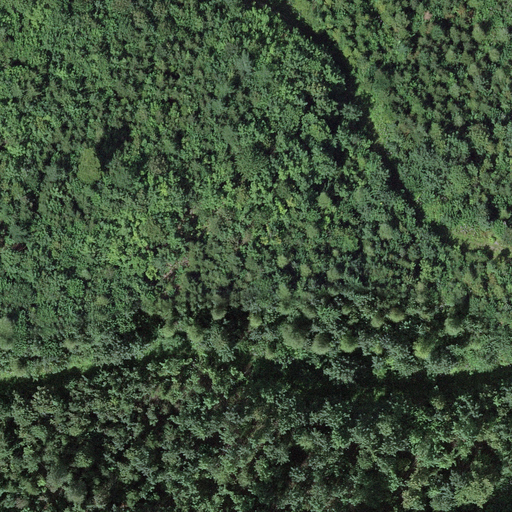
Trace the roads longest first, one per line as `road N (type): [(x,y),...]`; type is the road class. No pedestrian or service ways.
road 1 (track): [(0,379),(169,350),(215,353),(299,384),(358,392),(447,382),(511,364)]
road 2 (track): [(222,0),(284,11),(341,77),(372,150),(438,238),(511,258)]
